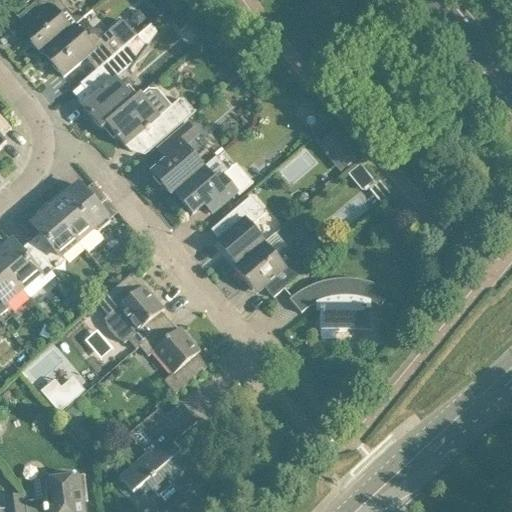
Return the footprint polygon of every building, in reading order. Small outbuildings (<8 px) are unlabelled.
[(29,40),(41,55),(74,27),(70,30),(58,16),(66,10),(58,1),(57,0),(38,0),(37,1),(17,18),(26,28),(22,32),(29,40)] [(166,0),(145,0),(158,14),(170,4),(166,0)] [(74,27),(41,55),(42,56),(43,54),(64,78),(86,59),(97,71),(113,57),(138,36),(126,22),(120,22),(99,40),(96,36),(91,35),(85,40),(74,27)] [(97,71),(80,85),(81,86),(93,99),(82,108),(101,131),(107,127),(106,126),(135,101),(117,80),(129,70),(131,72),(137,63),(151,51),(148,48),(138,36),(113,57),(97,71)] [(159,117),(141,96),(135,101),(106,126),(107,127),(125,148),(136,139),(148,153),(196,113),(186,101),(179,101),(159,117)] [(0,117),(0,150),(2,149),(6,145),(1,139),(11,130),(0,117)] [(173,155),(152,174),(154,176),(152,178),(160,187),(162,185),(171,197),(174,194),(204,169),(185,147),(197,136),(188,125),(164,145),(173,155)] [(334,131),(320,143),(328,153),(342,141),(334,131)] [(204,169),(174,194),(192,215),(204,206),(212,199),(219,208),(236,194),(238,197),(253,184),(237,165),(227,173),(215,159),(204,169)] [(391,196),(381,184),(377,186),(374,189),(384,202),(391,196)] [(45,204),(78,243),(88,254),(104,240),(98,233),(110,223),(109,221),(118,213),(106,199),(97,207),(91,200),(87,196),(84,192),(78,186),(68,195),(64,191),(56,198),(47,206),(45,204)] [(251,197),(211,231),(219,241),(217,243),(225,253),(236,267),(264,243),(250,227),(266,214),(251,197)] [(62,257),(78,243),(45,204),(44,204),(46,206),(37,214),(40,218),(32,225),(45,240),(34,249),(54,271),(65,261),(62,257)] [(236,267),(234,269),(252,291),(260,284),(273,299),(304,273),(332,249),(322,237),(294,261),(284,249),(276,257),(264,243),(236,267)] [(0,264),(23,291),(29,299),(57,275),(54,271),(34,249),(24,257),(12,243),(3,250),(0,246),(0,245),(0,264)] [(440,257),(431,259),(436,275),(444,273),(440,257)] [(6,305),(22,291),(0,264),(0,316),(9,309),(6,305)] [(130,337),(139,348),(169,322),(161,313),(164,311),(144,287),(138,292),(127,279),(100,302),(111,314),(108,317),(108,319),(109,321),(110,323),(110,324),(112,328),(115,331),(117,334),(119,335),(120,336),(122,337),(124,338),(127,340),(130,337)] [(301,292),(290,301),(301,314),(308,309),(316,305),(320,303),(320,312),(320,337),(321,337),(321,339),(335,339),(335,330),(370,330),(370,303),(380,308),(390,293),(377,286),(364,282),(351,280),(347,280),(336,281),(326,282),(321,283),(316,285),(314,286),(301,292)] [(84,291),(76,298),(86,309),(94,302),(84,291)] [(56,316),(49,323),(59,334),(66,328),(56,316)] [(177,332),(169,322),(139,348),(148,358),(154,353),(172,375),(164,383),(175,396),(205,371),(194,358),(200,353),(180,329),(177,332)] [(38,342),(25,345),(27,354),(40,351),(38,342)] [(50,405),(60,397),(41,375),(31,383),(50,405)] [(146,457),(119,480),(133,496),(134,494),(136,497),(138,498),(139,499),(141,500),(143,501),(145,501),(147,501),(149,500),(151,499),(153,498),(155,496),(165,507),(179,495),(182,498),(202,481),(198,476),(198,467),(189,466),(178,453),(181,451),(174,443),(197,423),(181,404),(165,417),(159,410),(140,425),(156,444),(144,454),(146,457)] [(71,408),(60,418),(72,433),(73,433),(82,425),(84,423),(71,408)] [(107,459),(98,467),(106,476),(115,469),(107,459)] [(84,511),(84,503),(88,503),(84,475),(41,481),(44,500),(25,503),(25,511),(84,511)] [(0,511),(23,511),(22,496),(5,498),(6,509),(1,510),(1,509),(0,507),(0,511)]
